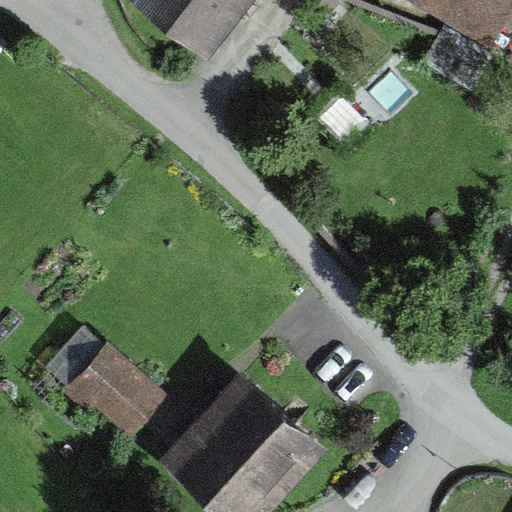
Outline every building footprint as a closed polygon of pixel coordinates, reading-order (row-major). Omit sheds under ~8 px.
[(143,0),(210,55),(251,0),(143,0)] [(511,0),(433,0),(511,47),(511,0)] [(436,60),(478,78),(492,47),(450,29),(436,60)] [(139,433),(175,389),(109,335),(73,378),(139,433)] [(224,511),(265,511),(324,442),(233,367),(158,457),(224,511)]
